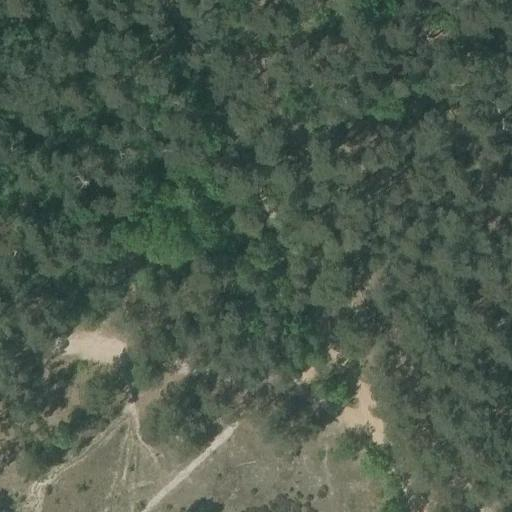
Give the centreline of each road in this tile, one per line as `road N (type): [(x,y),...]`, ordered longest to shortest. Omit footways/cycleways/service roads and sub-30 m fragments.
road 1 (track): [(228,0),(484,511)]
road 2 (track): [(419,511),(166,0)]
road 3 (track): [(0,341),(69,343),(288,388),(387,444)]
